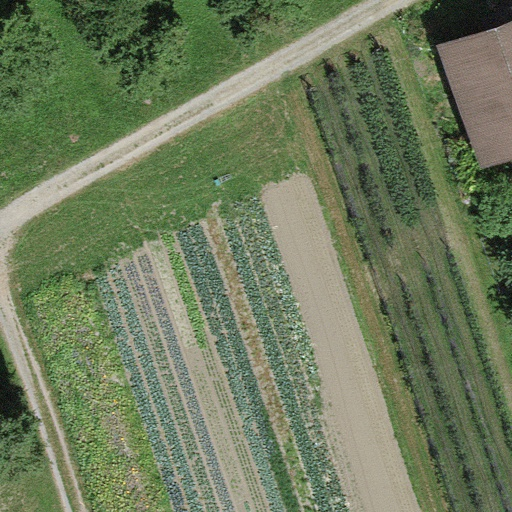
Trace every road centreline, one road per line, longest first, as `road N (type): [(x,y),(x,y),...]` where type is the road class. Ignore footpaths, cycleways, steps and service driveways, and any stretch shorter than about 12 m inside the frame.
road 1 (track): [(0,230),(23,210),(412,0)]
road 2 (track): [(81,511),(0,280)]
